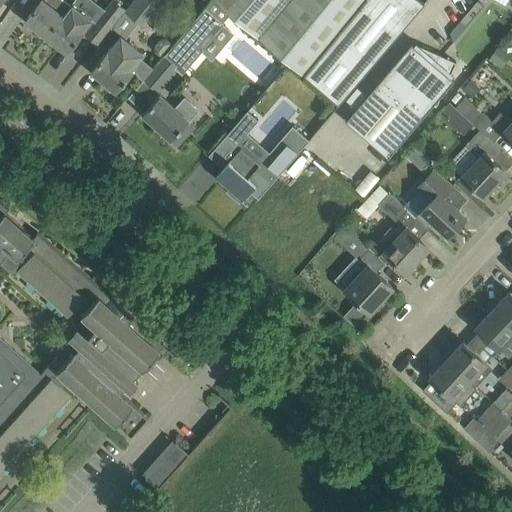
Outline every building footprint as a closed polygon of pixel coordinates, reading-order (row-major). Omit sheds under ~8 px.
[(46,35),(70,4),(63,0),(40,0),(26,20),(46,35)] [(95,22),(86,34),(97,43),(123,7),(113,0),(110,0),(105,7),(95,22)] [(165,0),(134,0),(126,11),(139,22),(144,26),(165,0)] [(365,0),(214,0),(229,12),(303,75),(365,0)] [(338,105),(424,3),(419,0),(365,0),(303,75),(338,105)] [(76,40),(83,31),(82,31),(91,19),(71,3),(70,4),(46,35),(67,51),(74,43),(77,40),(76,40)] [(181,72),(201,49),(223,23),(221,21),(205,8),(201,13),(197,18),(165,55),(179,67),(177,68),(181,72)] [(116,92),(133,71),(130,69),(143,54),(125,39),(121,35),(111,47),(111,46),(91,71),(103,81),(101,84),(109,91),(112,88),(116,92)] [(411,42),(345,119),(388,155),(433,103),(436,105),(442,92),(454,78),(450,75),(450,73),(437,67),(442,55),(416,43),(415,45),(411,42)] [(502,68),(510,56),(497,47),(489,58),(502,68)] [(157,91),(177,68),(179,67),(165,55),(164,55),(143,79),(157,91)] [(471,79),(462,89),(472,97),(480,87),(471,79)] [(160,94),(142,113),(171,139),(177,145),(195,126),(189,121),(199,110),(184,96),(174,106),(160,94)] [(473,123),(482,112),(466,97),(456,108),(473,123)] [(448,100),(438,112),(440,115),(441,118),(442,119),(444,121),(446,122),(447,122),(448,124),(448,125),(451,126),(452,127),(454,128),(456,129),(457,130),(459,133),(464,134),(474,124),(473,123),(456,108),(448,100)] [(247,110),(226,134),(237,144),(248,131),(258,120),(247,110)] [(499,111),(491,120),(511,140),(511,122),(499,111)] [(258,198),(309,140),(292,125),(271,150),(260,163),(241,146),(240,147),(223,166),(215,176),(228,188),(226,191),(239,202),(249,190),(258,198)] [(511,159),(493,142),(479,129),(466,144),(479,156),(462,175),(483,195),(506,170),(492,157),(499,149),(511,160),(511,159)] [(432,161),(416,146),(407,156),(422,171),(432,161)] [(419,186),(432,198),(420,211),(415,217),(428,228),(433,223),(447,235),(466,215),(452,202),(460,194),(434,169),(419,186)] [(353,191),(345,200),(355,208),(362,199),(353,191)] [(391,226),(376,243),(405,271),(428,246),(419,238),(428,228),(415,217),(401,204),(389,192),(386,195),(383,199),(380,202),(378,204),(399,223),(394,228),(391,226)] [(0,473),(71,394),(63,387),(69,381),(88,398),(131,436),(148,417),(125,396),(120,392),(133,377),(142,368),(143,369),(160,350),(159,348),(162,345),(174,356),(175,354),(163,343),(37,231),(36,233),(37,233),(34,237),(5,211),(8,209),(9,208),(0,200),(0,473)] [(358,259),(369,248),(342,223),(331,234),(358,259)] [(366,266),(345,289),(357,300),(369,310),(370,309),(375,310),(382,302),(381,297),(392,285),(376,271),(368,264),(366,266)] [(511,293),(510,291),(493,309),(511,327),(511,293)] [(511,351),(511,350),(511,327),(493,309),(476,327),(498,348),(506,355),(510,350),(511,351)] [(492,368),(485,362),(485,361),(463,341),(446,359),(476,386),(492,368)] [(433,380),(423,390),(447,412),(456,402),(460,405),(477,387),(476,386),(446,359),(430,377),(433,380)] [(511,390),(511,373),(507,369),(498,378),(511,390)] [(485,430),(502,411),(493,402),(475,421),(485,430)] [(485,430),(476,439),(488,451),(498,440),(495,437),(511,419),(502,411),(485,430)] [(172,438),(142,470),(157,484),(187,451),(172,438)]
